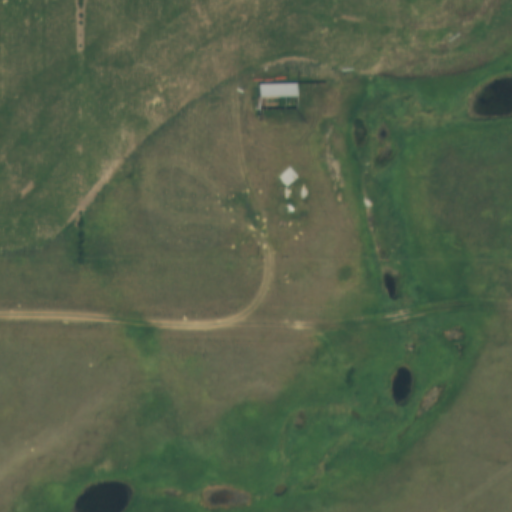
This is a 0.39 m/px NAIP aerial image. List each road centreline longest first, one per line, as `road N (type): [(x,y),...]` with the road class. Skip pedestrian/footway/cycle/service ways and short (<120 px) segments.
road 1 (track): [(0,315),(362,327),(478,299),(511,303)]
road 2 (track): [(245,322),(267,293),(275,262),(265,119)]
